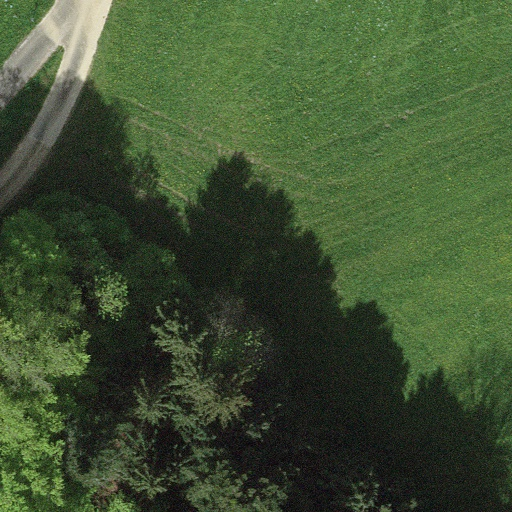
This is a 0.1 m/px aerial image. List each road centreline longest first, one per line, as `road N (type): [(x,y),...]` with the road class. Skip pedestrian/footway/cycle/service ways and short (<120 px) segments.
road 1 (track): [(89,0),(62,103),(0,188)]
road 2 (track): [(81,0),(0,93)]
